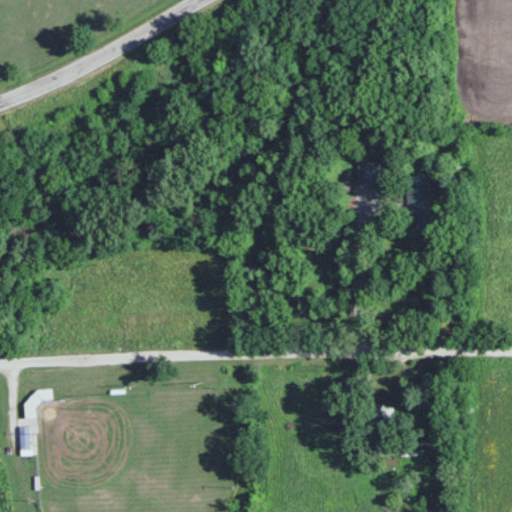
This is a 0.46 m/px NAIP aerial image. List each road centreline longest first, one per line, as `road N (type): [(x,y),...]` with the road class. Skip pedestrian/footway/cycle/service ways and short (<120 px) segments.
road 1 (residential): [(0,359),(511,349)]
road 2 (tertiary): [(0,98),(45,83),(199,0)]
